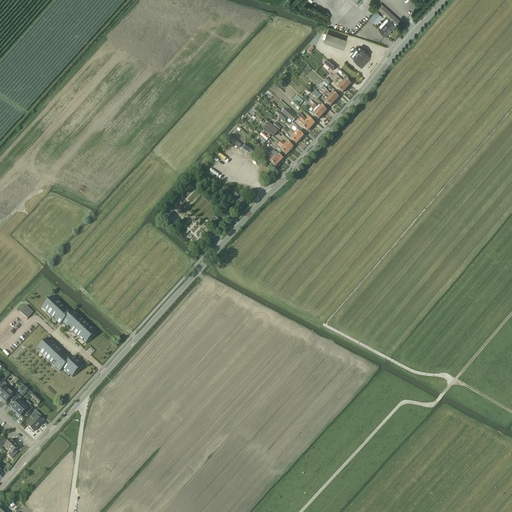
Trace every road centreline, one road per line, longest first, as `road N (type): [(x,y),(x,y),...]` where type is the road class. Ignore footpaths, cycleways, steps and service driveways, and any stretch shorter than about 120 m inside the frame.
road 1 (unclassified): [(103,375),(443,0)]
road 2 (track): [(511,408),(443,375),(414,372),(324,325),(511,109)]
road 3 (track): [(299,511),(401,400),(440,396),(511,312)]
